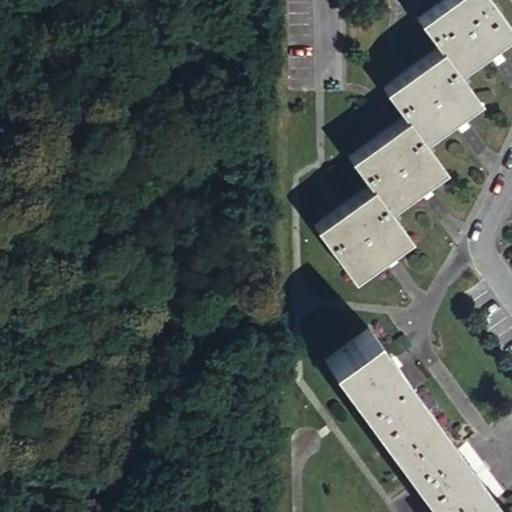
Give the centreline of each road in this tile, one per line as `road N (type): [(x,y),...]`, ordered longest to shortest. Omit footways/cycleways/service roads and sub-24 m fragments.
road 1 (unknown): [(474,253),(419,317),(421,332),(511,454)]
road 2 (residential): [(511,167),(474,253),(511,299)]
